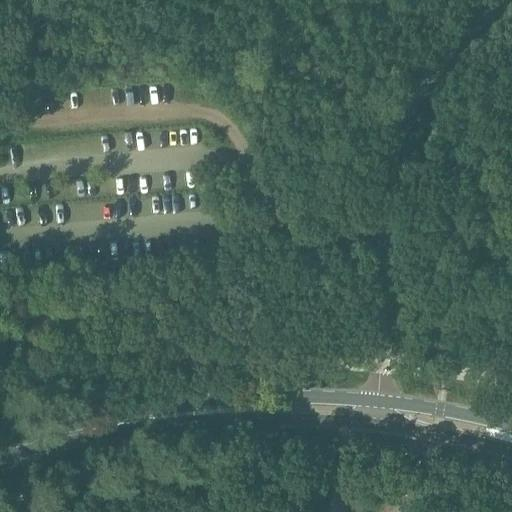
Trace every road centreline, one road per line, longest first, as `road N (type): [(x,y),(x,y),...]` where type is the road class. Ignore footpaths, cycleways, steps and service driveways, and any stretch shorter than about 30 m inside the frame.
road 1 (secondary): [(0,453),(154,413),(379,414)]
road 2 (secondary): [(511,439),(379,414)]
